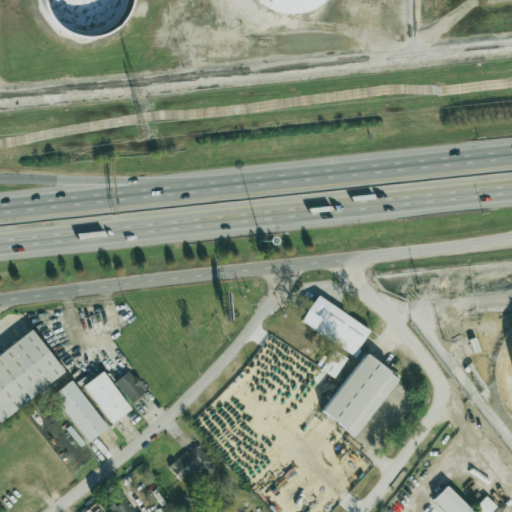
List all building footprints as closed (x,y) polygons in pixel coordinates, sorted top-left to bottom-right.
[(124,0),(113,20),(93,32),(70,33),(49,22),(37,2),(36,0),(124,0)] [(320,0),(320,1),(300,13),(277,14),(256,2),(254,0),(320,0)] [(369,330),(316,295),(299,320),(353,355),(369,330)] [(0,420),(0,352),(29,329),(62,370),(0,420)] [(321,411),(354,436),(398,378),(364,353),(321,411)] [(145,393),(130,370),(114,380),(129,403),(145,393)] [(130,409),(101,371),(82,385),(110,423),(130,409)] [(88,442),(106,428),(70,380),(51,395),(88,442)] [(209,463),(196,445),(168,466),(181,484),(209,463)] [(471,511),(445,486),(432,499),(445,511),(471,511)] [(473,508),(476,511),(489,511),(496,506),(485,496),(473,508)] [(109,509),(111,511),(135,511),(124,497),(109,509)]
